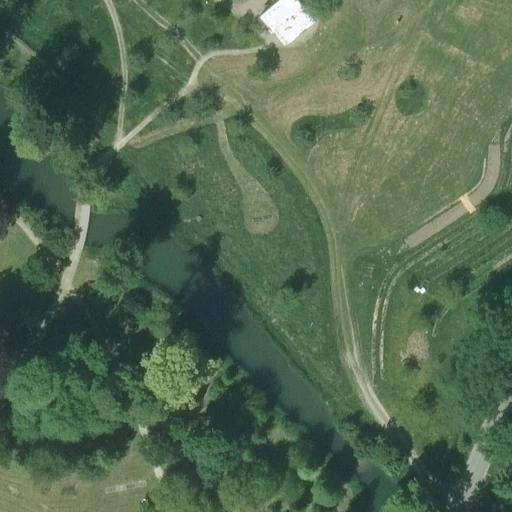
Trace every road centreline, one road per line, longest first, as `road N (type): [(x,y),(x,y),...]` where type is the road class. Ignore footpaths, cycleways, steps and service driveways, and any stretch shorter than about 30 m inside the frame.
road 1 (track): [(462,505),(424,476),(377,420),(355,363),(320,205),(291,162),(266,130),(117,23)]
road 2 (unclassified): [(460,511),(511,389)]
